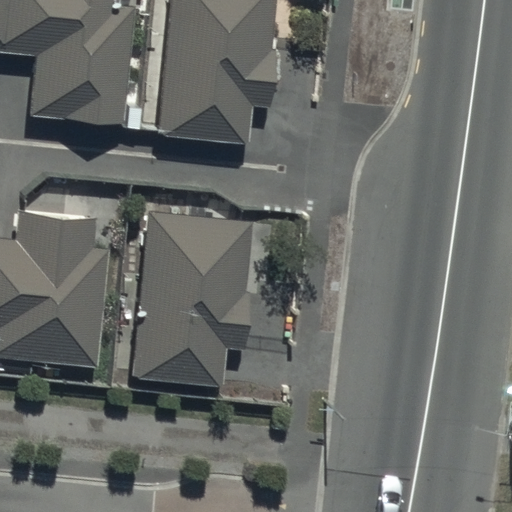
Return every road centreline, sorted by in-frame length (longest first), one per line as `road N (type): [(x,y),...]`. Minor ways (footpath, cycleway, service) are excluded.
road 1 (secondary): [(482,0),(408,511)]
road 2 (residential): [(142,511),(0,497)]
